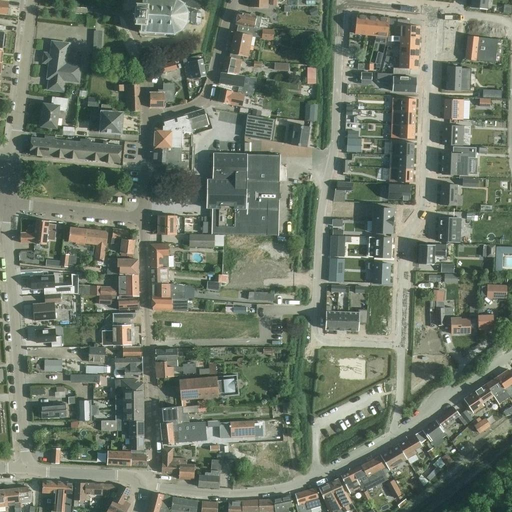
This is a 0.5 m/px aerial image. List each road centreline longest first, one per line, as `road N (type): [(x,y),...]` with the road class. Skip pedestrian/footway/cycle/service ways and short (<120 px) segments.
road 1 (residential): [(340,2),(334,151),(320,210),(313,329),(325,342),(400,345),(405,242),(426,198),(431,12)]
road 2 (residential): [(148,481),(256,492),(319,476),(395,436),(511,354)]
road 3 (residential): [(143,217),(154,453),(148,481)]
road 4 (residential): [(143,217),(145,131),(164,113),(205,97),(232,0)]
road 5 (residential): [(26,468),(7,235)]
road 6 (residential): [(14,155),(31,0)]
road 7 (residential): [(143,217),(9,203)]
road 8 (tertiary): [(148,481),(26,468)]
